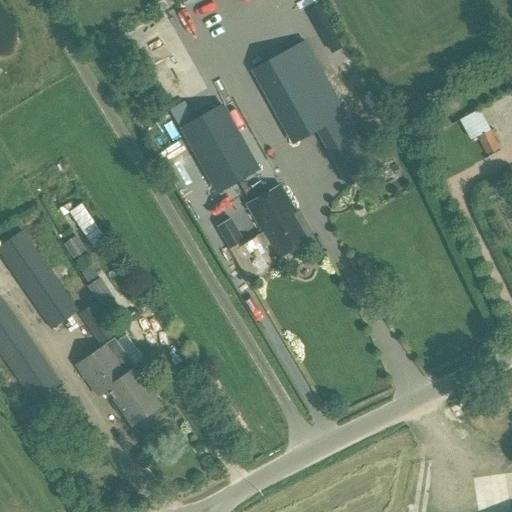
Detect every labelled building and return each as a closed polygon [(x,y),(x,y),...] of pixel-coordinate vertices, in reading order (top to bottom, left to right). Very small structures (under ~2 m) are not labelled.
[(132,35),(168,15),(167,4),(164,0),(108,0),(115,11),(116,22),(124,36),(132,35)] [(302,42),(252,71),(292,143),(315,129),(348,186),(375,170),(302,42)] [(421,97),(392,112),(403,131),(431,115),(421,97)] [(248,153),(221,105),(182,127),(209,175),(218,191),(231,184),(241,178),(257,169),(248,153)] [(489,130),(478,135),(488,156),(500,151),(489,130)] [(230,220),(217,227),(247,278),(270,264),(261,249),(268,244),(278,260),(311,241),(279,186),(246,206),(264,236),(257,240),(256,238),(244,245),(230,220)] [(93,209),(73,218),(85,245),(105,235),(93,209)] [(25,233),(0,250),(10,265),(7,267),(51,330),(78,311),(56,277),(25,233)] [(77,236),(65,243),(75,258),(87,251),(77,236)] [(101,277),(88,286),(103,308),(116,300),(101,277)] [(0,293),(0,354),(35,405),(63,385),(0,293)] [(96,302),(79,315),(100,343),(117,332),(96,302)] [(108,345),(78,365),(123,430),(161,404),(136,369),(127,372),(108,345)] [(41,410),(27,420),(46,445),(60,437),(41,410)] [(99,442),(79,454),(85,464),(105,453),(99,442)]
